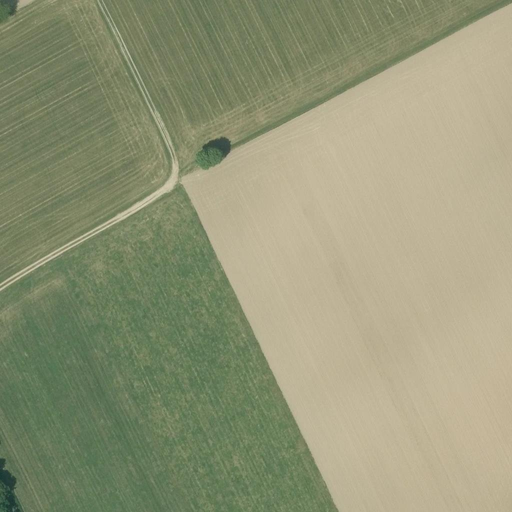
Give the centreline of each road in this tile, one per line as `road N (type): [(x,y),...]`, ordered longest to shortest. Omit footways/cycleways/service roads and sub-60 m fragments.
road 1 (track): [(171,180),(128,214),(0,286)]
road 2 (track): [(98,0),(164,134),(173,177)]
